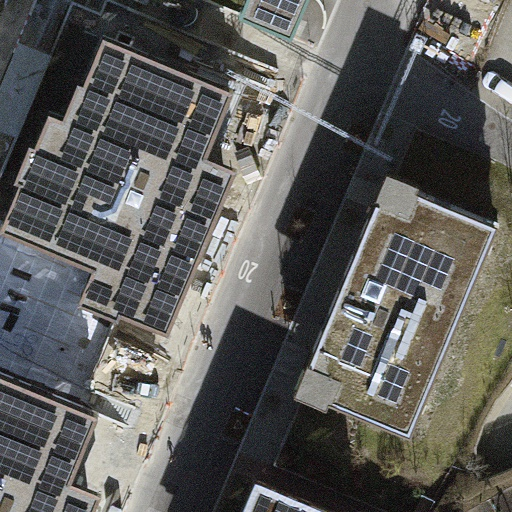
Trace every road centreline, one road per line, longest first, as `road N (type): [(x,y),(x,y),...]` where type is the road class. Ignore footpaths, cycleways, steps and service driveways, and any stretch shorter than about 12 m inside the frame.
road 1 (residential): [(352,81),(170,511)]
road 2 (track): [(352,81),(160,0)]
